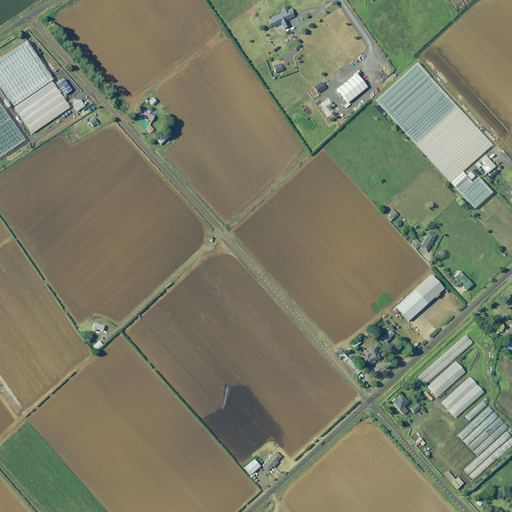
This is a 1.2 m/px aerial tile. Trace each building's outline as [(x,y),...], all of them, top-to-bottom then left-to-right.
[(288,10),(286,6),(280,9),(282,12),(272,17),(273,19),(267,21),(270,27),(280,23),(282,28),(288,26),(286,20),(294,17),(291,11),(292,11),(291,8),(288,10)] [(27,43),(0,60),(0,87),(11,104),(51,79),(27,43)] [(420,61),(375,101),(474,210),(491,194),(479,180),(474,184),(465,174),(496,146),(420,61)] [(282,70),(279,63),(272,66),(275,72),(282,70)] [(367,87),(356,73),(336,89),(347,103),(367,87)] [(62,91),(62,92),(64,95),(71,90),(64,79),(57,84),(60,89),(62,91)] [(54,82),(15,109),(33,135),(72,109),(54,82)] [(157,102),(152,97),(148,101),(152,106),(157,102)] [(80,100),(72,105),(77,111),(84,106),(80,100)] [(0,104),(0,156),(25,139),(0,104)] [(154,116),(142,110),(139,116),(144,118),(144,119),(147,121),(148,120),(151,122),(154,116)] [(97,123),(93,118),(88,122),(92,127),(97,123)] [(170,136),(166,132),(157,141),(161,145),(170,136)] [(495,166),(486,156),(481,160),(486,166),(483,168),(488,173),(495,166)] [(397,215),(392,209),(389,212),(390,214),(388,217),(391,221),(397,215)] [(436,236),(428,232),(425,236),(426,237),(420,248),(426,252),(436,236)] [(410,243),(416,249),(420,245),(421,244),(415,239),(410,243)] [(472,285),(460,271),(454,277),(465,290),(472,285)] [(431,274),(396,308),(409,322),(444,288),(431,274)] [(104,325),(93,323),(91,330),(96,331),(96,329),(102,331),(104,325)] [(394,333),(389,330),(383,337),(382,336),(378,341),(382,344),(384,342),(386,343),(394,333)] [(419,378),(426,385),(473,343),(466,335),(419,378)] [(360,343),(358,340),(351,345),(353,348),(360,343)] [(102,345),(99,341),(93,346),(97,350),(102,345)] [(379,359),(374,346),(368,349),(369,351),(370,355),(369,355),(368,353),(362,356),(367,366),(375,363),(374,361),(379,359)] [(344,361),(348,358),(343,352),(339,355),(344,361)] [(360,372),(348,358),(344,362),(356,375),(360,372)] [(456,362),(428,387),(437,397),(465,372),(456,362)] [(471,377),(443,403),(457,418),(485,393),(471,377)] [(408,402),(401,394),(396,399),(395,398),(391,402),(403,415),(407,411),(403,406),(408,402)] [(487,405),(483,401),(465,417),(469,421),(487,405)] [(420,407),(416,403),(410,409),(414,413),(420,407)] [(463,441),(493,412),(488,407),(458,435),(463,441)] [(493,412),(463,441),(468,446),(498,417),(493,412)] [(498,417),(468,446),(473,451),(503,423),(498,417)] [(503,423),(473,451),(478,456),(508,428),(503,423)] [(281,457),(275,452),(262,467),(268,471),(272,466),(273,467),(278,463),(276,461),(281,457)] [(250,475),(253,472),(260,466),(254,459),(244,468),(250,475)] [(455,480),(448,471),(444,474),(456,489),(463,483),(458,477),(455,480)]
